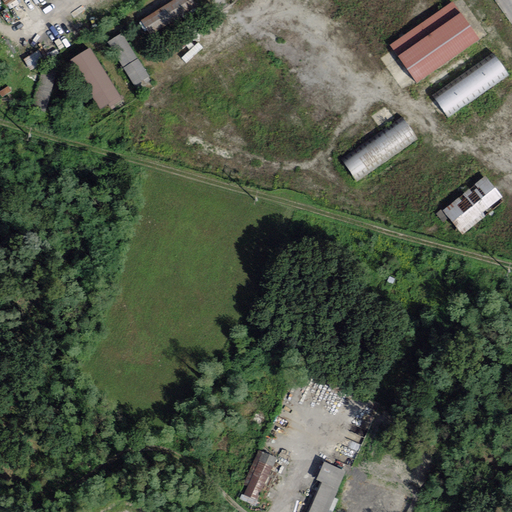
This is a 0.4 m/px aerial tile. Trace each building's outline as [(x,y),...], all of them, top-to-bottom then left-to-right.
[(176,0),(137,23),(145,36),(193,8),(188,0),(176,0)] [(390,46),(415,82),(475,40),(450,4),(390,46)] [(119,36),(106,44),(134,86),(147,78),(119,36)] [(69,61),(100,113),(118,102),(86,50),(69,61)] [(38,53),(26,62),(33,71),(45,61),(38,53)] [(491,57),(432,96),(445,116),(504,76),(491,57)] [(354,180),(412,139),(399,121),(341,163),(354,180)] [(483,180),(443,212),(460,234),(501,202),(483,180)] [(259,455),(242,495),(256,502),(274,461),(259,455)] [(320,482),(308,511),(327,511),(343,474),(322,465),(316,480),(320,482)]
